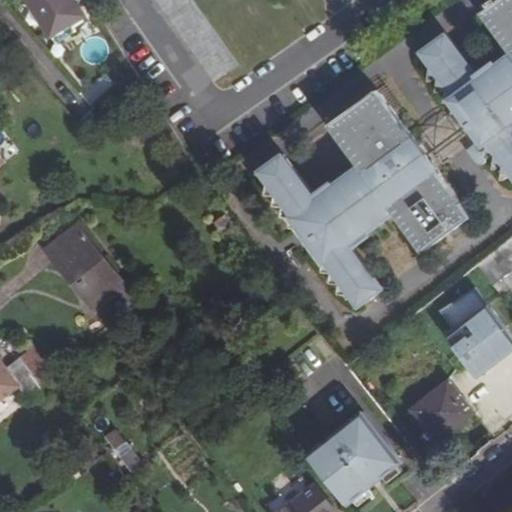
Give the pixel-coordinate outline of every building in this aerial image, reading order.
[(24,0),(50,35),(65,24),(80,13),(71,0),(24,0)] [(188,0),(153,0),(218,93),(242,76),(188,0)] [(511,0),(503,0),(483,16),(511,55),(511,58),(481,81),(447,36),(423,54),(430,63),(430,77),(439,78),(439,90),(448,90),(448,100),(455,100),(455,112),(463,112),(462,122),(473,123),(477,129),(475,138),(481,145),(488,145),(486,154),(496,156),(495,166),(504,167),(503,177),(511,177),(511,0)] [(65,24),(50,35),(56,44),(72,33),(65,24)] [(98,106),(117,82),(104,72),(85,96),(98,106)] [(283,155),(263,170),(258,174),(262,180),(267,185),(265,197),(275,197),(273,208),(282,207),(281,218),(290,218),(291,218),(289,229),(299,229),(325,265),(323,276),(333,276),(334,277),(332,289),(341,288),(339,299),(350,299),(358,310),(381,293),(352,252),(370,239),(366,235),(394,216),(422,255),(471,220),(379,92),(329,127),(359,169),(316,200),(283,155)] [(73,225),(42,249),(89,309),(119,285),(73,225)] [(511,235),(478,262),(487,273),(493,281),(511,265),(511,235)] [(450,335),(483,378),(511,355),(511,332),(491,305),(450,335)] [(24,364),(40,386),(53,375),(36,355),(24,364)] [(40,386),(24,364),(8,376),(0,365),(0,400),(16,387),(25,398),(40,386)] [(449,380),(412,410),(437,441),(474,412),(449,380)] [(348,505),(371,488),(365,481),(374,473),(381,480),(403,462),(363,412),(308,455),(348,505)] [(122,426),(109,435),(133,472),(147,463),(122,426)] [(365,481),(371,488),(381,480),(374,473),(365,481)] [(334,511),(315,486),(283,511),(334,511)]
